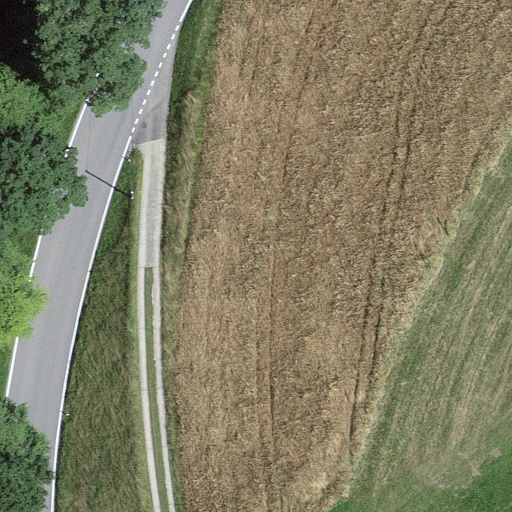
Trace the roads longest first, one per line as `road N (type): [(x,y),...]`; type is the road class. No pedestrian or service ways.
road 1 (tertiary): [(27,511),(33,413),(76,218),(161,0)]
road 2 (track): [(165,511),(164,0)]
